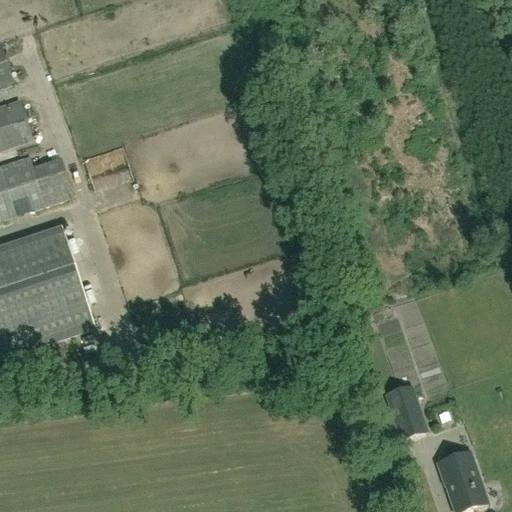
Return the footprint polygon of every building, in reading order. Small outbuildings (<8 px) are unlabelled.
[(0,84),(13,79),(0,42),(0,84)] [(0,111),(0,154),(33,143),(20,105),(0,111)] [(31,159),(0,169),(0,223),(75,199),(62,161),(35,170),(31,159)] [(0,363),(95,332),(61,230),(0,250),(0,363)] [(406,346),(395,310),(371,317),(393,392),(414,386),(408,366),(430,359),(424,341),(406,346)] [(352,342),(375,336),(371,324),(349,330),(352,342)] [(419,384),(441,378),(436,362),(414,368),(419,384)] [(402,442),(428,433),(413,388),(386,397),(402,442)] [(471,455),(439,466),(455,511),(469,511),(488,505),(471,455)]
